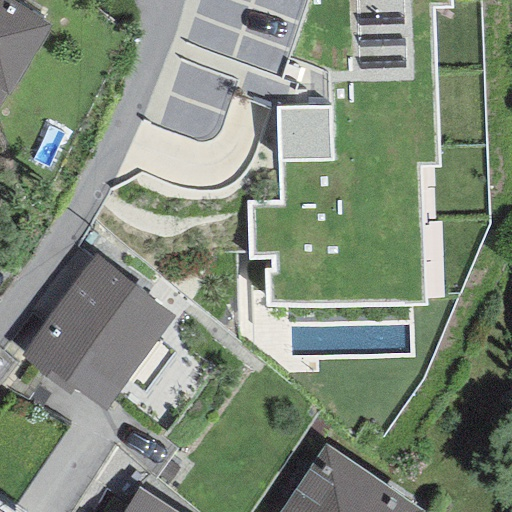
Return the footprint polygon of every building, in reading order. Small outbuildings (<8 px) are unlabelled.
[(0,0),(0,103),(5,95),(8,97),(49,26),(7,0),(0,0)] [(432,7),(450,7),(450,0),(306,0),(286,61),(325,74),(329,107),(276,107),(278,162),(282,204),(249,206),(251,259),(272,260),(272,271),(264,271),(267,306),(422,304),(419,167),(437,166),(432,7)] [(71,386),(104,411),(174,317),(94,258),(21,357),(67,391),(71,386)] [(421,511),(325,444),(278,511),(421,511)] [(171,511),(137,489),(122,511),(171,511)]
